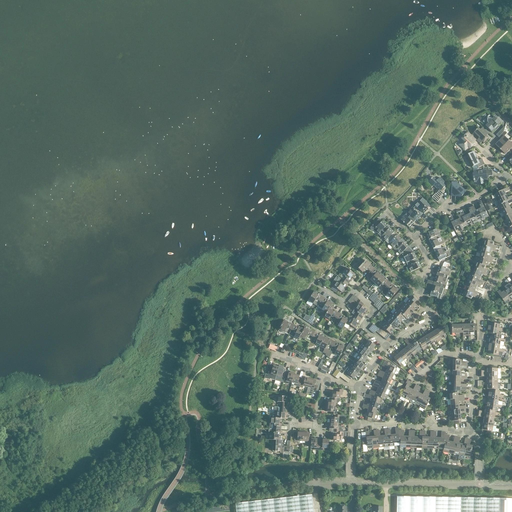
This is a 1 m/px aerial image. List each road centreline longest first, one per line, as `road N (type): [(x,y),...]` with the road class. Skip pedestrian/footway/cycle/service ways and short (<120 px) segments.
road 1 (residential): [(414,240),(427,259),(419,293),(431,319),(387,346)]
road 2 (unclassified): [(351,484),(480,485)]
